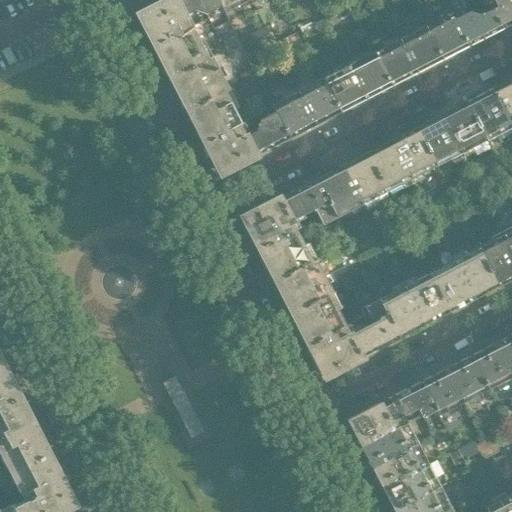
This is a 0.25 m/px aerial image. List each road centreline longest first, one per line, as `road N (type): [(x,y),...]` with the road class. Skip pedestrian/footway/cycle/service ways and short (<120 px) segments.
road 1 (residential): [(192,214),(511,51)]
road 2 (residential): [(511,304),(292,415)]
road 3 (residential): [(192,214),(85,0)]
road 4 (residential): [(5,302),(109,504)]
road 5 (residential): [(292,415),(192,214)]
